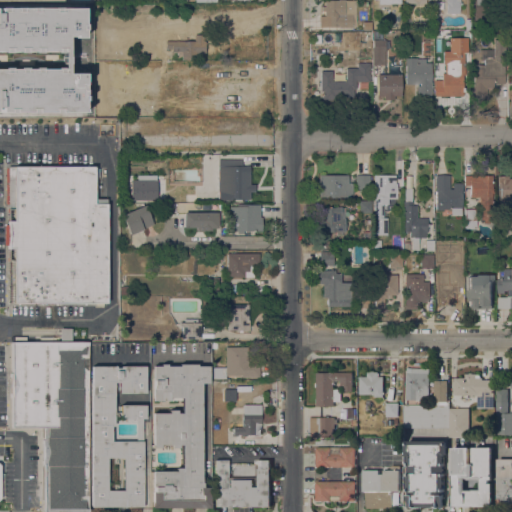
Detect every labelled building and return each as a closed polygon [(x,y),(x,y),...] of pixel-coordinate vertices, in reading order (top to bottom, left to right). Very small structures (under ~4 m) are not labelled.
[(355,0),(355,25),(352,25),(352,27),(338,27),(338,26),(320,26),(320,20),(329,20),(329,15),(324,15),(324,11),(321,11),(321,5),(324,5),(324,0),(355,0)] [(459,0),(459,9),(461,9),(461,12),(459,12),(446,13),(446,2),(446,0),(459,0)] [(491,0),(491,21),(472,20),(472,7),(473,7),(473,0),(491,0)] [(151,4),(151,12),(136,12),(136,4),(151,4)] [(15,108),(15,106),(8,106),(8,108),(4,108),(4,106),(0,106),(0,5),(65,5),(65,85),(67,85),(67,89),(65,89),(65,90),(67,90),(67,94),(65,94),(65,101),(57,101),(57,103),(54,103),(54,96),(44,96),(44,70),(41,70),(41,28),(31,28),(31,57),(28,57),(28,106),(18,106),(18,108),(15,108)] [(194,40),(194,34),(203,34),(203,40),(205,40),(205,41),(206,42),(206,45),(205,46),(205,52),(196,52),(196,59),(177,59),(177,56),(173,56),(173,54),(169,54),(169,51),(165,51),(165,56),(155,56),(155,46),(166,46),(166,40),(194,40)] [(372,47),(373,47),(372,39),(385,39),(385,46),(386,46),(386,50),(384,50),(385,64),(372,64),(372,47)] [(503,39),(504,83),(493,83),(493,87),(486,87),(486,97),(473,97),(473,68),(475,68),(475,64),(484,64),(484,59),(481,59),(481,49),(493,49),(493,39),(503,39)] [(454,51),(454,46),(470,46),(470,62),(465,62),(465,74),(463,74),(463,95),(434,95),(433,73),(441,73),(441,70),(445,70),(445,62),(444,62),(444,51),(454,51)] [(416,57),(416,58),(425,58),(425,62),(430,62),(431,100),(416,100),(416,84),(406,84),(405,65),(404,57),(416,57)] [(345,68),(357,68),(357,62),(369,62),(369,81),(356,81),(355,88),(354,88),(354,97),(346,96),(346,99),(322,99),(322,89),(319,89),(319,88),(319,84),(319,74),(319,71),(319,70),(338,71),(338,68),(345,68)] [(400,73),(401,95),(377,96),(376,74),(400,73)] [(247,78),(218,79),(219,109),(248,109),(247,78)] [(212,82),(191,83),(192,96),(212,96),(212,82)] [(217,173),(203,173),(203,155),(217,155),(217,173)] [(94,165),(94,198),(107,198),(106,302),(7,302),(5,168),(7,168),(7,165),(94,165)] [(247,165),(247,167),(249,168),(249,172),(247,174),(249,174),(250,182),(254,182),(254,190),(250,190),(250,199),(217,199),(217,189),(228,189),(227,177),(226,177),(226,165),(247,165)] [(348,175),(347,182),(352,182),(352,197),(318,197),(318,174),(348,175)] [(371,174),(371,188),(356,189),(356,174),(371,174)] [(374,203),(373,203),(373,174),(395,174),(395,182),(396,182),(396,198),(388,198),(388,203),(383,203),(383,217),(387,217),(387,234),(374,234),(374,203)] [(449,174),(449,188),(452,188),(452,182),(461,182),(461,207),(461,215),(450,215),(450,208),(449,208),(443,208),(443,210),(435,210),(435,175),(449,174)] [(491,175),(491,180),(493,180),(493,193),(491,193),(491,219),(488,219),(488,222),(483,222),(483,219),(480,219),(480,206),(479,206),(479,196),(470,196),(469,184),(464,184),(464,175),(491,175)] [(511,178),(511,206),(500,206),(500,175),(508,175),(508,178),(511,178)] [(403,200),(404,200),(404,188),(411,188),(412,205),(416,205),(416,218),(426,218),(427,237),(418,237),(418,249),(412,249),(412,236),(406,236),(406,230),(402,230),(403,200)] [(197,193),(197,201),(185,201),(185,193),(197,193)] [(371,201),(371,212),(358,212),(358,201),(371,201)] [(172,203),(172,211),(163,210),(163,203),(172,203)] [(145,204),(153,224),(130,234),(121,214),(145,204)] [(236,206),(236,204),(259,204),(259,216),(261,216),(261,230),(229,230),(229,206),(236,206)] [(344,207),(344,231),(342,231),(342,235),(335,235),(335,231),(319,231),(319,219),(323,219),(324,207),(344,207)] [(465,208),(477,208),(477,222),(476,222),(476,228),(464,228),(465,208)] [(217,212),(217,228),(210,228),(210,230),(203,230),(203,231),(195,231),(195,227),(183,227),(183,212),(217,212)] [(445,244),(453,245),(453,256),(452,256),(452,268),(445,268),(445,256),(445,244)] [(319,264),(319,250),(333,250),(333,265),(319,264)] [(258,252),(258,265),(253,265),(253,277),(243,277),(243,276),(225,276),(225,267),(226,267),(226,252),(258,252)] [(401,253),(401,266),(388,266),(388,253),(401,253)] [(433,267),(420,267),(420,254),(433,254),(433,267)] [(481,254),(481,273),(464,273),(464,270),(454,270),(454,254),(481,254)] [(371,266),(371,275),(359,275),(359,266),(371,266)] [(497,268),(511,268),(511,308),(497,308),(497,296),(507,296),(507,290),(504,290),(504,293),(497,293),(497,268)] [(344,296),(351,296),(351,306),(327,306),(327,297),(322,297),(322,283),(319,283),(319,282),(316,279),(316,273),(319,271),(319,269),(341,269),(341,282),(344,282),(344,296)] [(422,273),(422,281),(428,281),(428,297),(427,297),(427,302),(418,301),(418,309),(404,309),(404,273),(422,273)] [(396,298),(383,298),(383,307),(374,307),(374,274),(396,274),(396,298)] [(492,304),(492,307),(474,307),(474,300),(468,300),(468,295),(467,275),(492,274),(492,304)] [(248,304),(248,319),(249,319),(249,330),(236,330),(236,329),(226,329),(226,318),(224,318),(224,303),(248,304)] [(128,319),(152,319),(152,305),(128,304),(128,319)] [(200,322),(199,338),(181,338),(181,326),(178,326),(178,322),(200,322)] [(127,338),(164,337),(164,323),(126,324),(127,338)] [(11,342),(11,340),(33,340),(60,340),(60,327),(71,327),(71,340),(85,340),(85,342),(87,511),(86,511),(43,511),(42,499),(41,499),(40,466),(42,463),(42,439),(43,439),(43,436),(40,435),(40,426),(11,426),(11,396),(10,396),(10,372),(11,372),(11,342)] [(225,367),(225,346),(248,346),(248,362),(259,362),(259,376),(241,376),(241,374),(225,374),(225,378),(212,378),(212,367),(225,367)] [(171,470),(171,467),(181,467),(181,444),(178,444),(178,447),(170,447),(170,444),(160,444),(160,447),(152,447),(152,412),(169,412),(169,409),(177,409),(177,413),(182,413),(182,397),(168,397),(168,399),(152,399),(152,387),(153,387),(153,379),(152,379),(152,365),(160,365),(160,363),(167,363),(167,365),(179,365),(179,364),(196,363),(196,365),(208,365),(208,382),(201,383),(201,482),(203,482),(203,487),(209,487),(209,502),(210,502),(210,507),(180,507),(180,511),(172,511),(172,507),(151,507),(151,502),(152,501),(152,492),(154,492),(154,485),(152,485),(152,470),(171,470)] [(91,506),(91,365),(115,365),(115,367),(120,367),(120,365),(145,365),(144,392),(118,392),(118,389),(114,389),(113,418),(115,418),(115,426),(114,426),(114,425),(111,425),(111,440),(135,440),(135,418),(121,418),(121,404),(145,404),(145,417),(143,417),(143,506),(91,506)] [(429,368),(428,395),(422,395),(422,400),(403,399),(403,367),(429,368)] [(377,371),(377,372),(378,372),(378,375),(377,375),(377,376),(383,376),(383,391),(384,391),(384,393),(383,393),(383,396),(374,396),(374,393),(359,393),(359,376),(367,375),(367,371),(377,371)] [(351,372),(352,391),(344,391),(344,385),(340,385),(340,380),(332,380),(332,388),(340,388),(340,400),(333,400),(333,406),(316,406),(316,386),(314,386),(314,382),(316,382),(316,372),(351,372)] [(482,377),(482,379),(493,379),(494,394),(454,394),(454,377),(464,377),(464,373),(467,373),(468,373),(471,373),(475,373),(475,374),(478,374),(479,375),(480,376),(480,377),(482,377)] [(230,380),(230,387),(237,387),(237,399),(231,399),(231,400),(211,400),(212,380),(230,380)] [(446,401),(434,401),(434,380),(447,380),(446,401)] [(507,412),(511,412),(511,434),(497,434),(497,415),(495,415),(495,388),(507,388),(507,400),(507,412)] [(398,402),(398,416),(385,416),(385,402),(398,402)] [(225,404),(225,418),(212,418),(212,404),(225,404)] [(261,404),(261,434),(254,434),(254,444),(236,444),(236,435),(233,435),(233,434),(233,426),(242,426),(242,414),(242,404),(261,404)] [(448,404),(448,426),(403,426),(403,404),(448,404)] [(468,436),(449,436),(449,407),(468,407),(468,436)] [(307,436),(307,417),(334,417),(334,427),(333,427),(333,436),(310,436),(307,436)] [(226,428),(226,430),(230,430),(230,443),(225,443),(225,444),(212,444),(211,428),(226,428)] [(446,455),(443,455),(443,465),(443,473),(444,491),(442,491),(443,506),(408,506),(408,494),(417,494),(417,491),(408,491),(407,455),(405,455),(405,441),(446,441),(446,455)] [(355,447),(355,466),(315,466),(315,446),(355,447)] [(452,506),(452,471),(451,447),(492,447),(492,475),(491,475),(491,479),(488,479),(488,482),(491,482),(491,506),(452,506)] [(511,458),(511,507),(497,507),(497,458),(511,458)] [(227,467),(230,467),(230,476),(256,476),(256,459),(270,459),(270,506),(247,506),(243,507),(236,505),(214,506),(214,459),(227,459),(227,467)] [(379,469),(379,473),(384,473),(384,469),(399,469),(399,490),(396,490),(396,505),(392,505),(392,507),(366,507),(366,491),(363,491),(363,469),(379,469)] [(315,481),(354,480),(355,499),(315,500),(315,481)]
